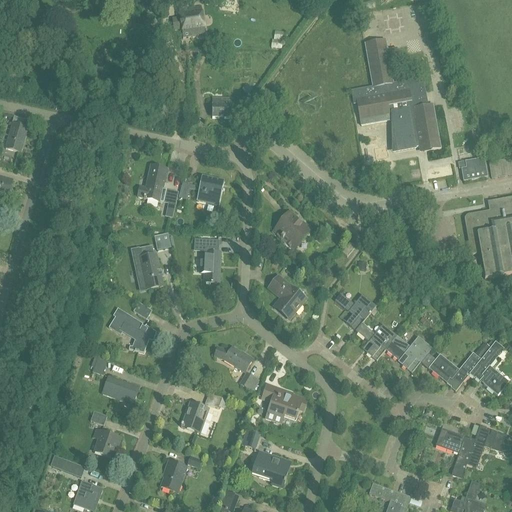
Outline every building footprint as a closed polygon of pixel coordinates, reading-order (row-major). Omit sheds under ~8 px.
[(174,14),(178,40),(205,36),(204,30),(205,30),(203,13),(202,9),(174,14)] [(271,49),(282,51),(283,42),(286,43),(287,33),(275,31),(274,40),(272,39),(271,49)] [(390,122),(391,155),(416,151),(415,149),(422,148),(423,153),(441,149),(433,106),(428,107),(423,79),(409,81),(393,84),(389,61),(399,59),(397,49),(383,52),(381,42),(364,45),(372,88),(354,91),(360,127),(390,122)] [(212,119),(231,120),(231,100),(212,100),(212,119)] [(6,149),(20,154),(28,128),(13,124),(6,149)] [(460,163),(463,183),(487,178),(484,159),(460,163)] [(138,197),(176,206),(179,193),(163,190),(167,170),(151,166),(146,189),(141,188),(138,197)] [(420,186),(428,184),(426,176),(418,178),(420,186)] [(0,193),(8,196),(13,182),(0,178),(0,193)] [(202,178),(200,188),(199,192),(197,202),(218,207),(224,183),(202,178)] [(190,186),(182,184),(178,199),(186,201),(190,186)] [(486,280),(486,281),(496,279),(495,279),(503,277),(503,278),(511,276),(511,198),(489,202),(491,212),(469,216),(468,216),(467,216),(466,217),(465,218),(464,219),(464,220),(470,252),(470,253),(471,254),(472,255),(473,255),(474,255),(480,254),(485,280),(486,280)] [(275,233),(295,250),(311,231),(290,214),(275,233)] [(154,238),(157,249),(170,246),(168,235),(154,238)] [(342,254),(347,259),(355,249),(349,245),(342,254)] [(141,267),(146,291),(163,287),(155,248),(142,251),(145,266),(141,267)] [(203,283),(219,284),(221,253),(205,253),(203,283)] [(274,308),(290,321),(306,301),(279,279),(270,290),(281,300),(274,308)] [(348,325),(357,332),(364,324),(377,309),(362,297),(355,306),(342,295),(336,302),(354,317),(348,325)] [(133,313),(146,321),(152,312),(139,304),(133,313)] [(129,351),(144,355),(149,341),(153,342),(157,333),(118,310),(113,317),(115,319),(109,329),(121,337),(122,334),(135,342),(132,348),(129,348),(129,351)] [(444,324),(449,328),(455,321),(450,317),(444,324)] [(393,345),(399,337),(385,325),(377,335),(364,324),(357,332),(375,347),(369,354),(379,362),(387,353),(388,352),(392,346),(393,345)] [(412,347),(399,337),(393,345),(392,346),(388,352),(387,353),(414,375),(434,350),(419,338),(412,347)] [(475,355),(481,360),(490,348),(488,346),(484,343),(475,355)] [(476,380),(499,398),(510,384),(491,369),(505,351),(496,344),(482,362),(471,377),(476,381),(476,380)] [(224,363),(245,375),(246,374),(253,361),(245,357),(232,350),(229,354),(217,350),(214,359),(224,362),(224,363)] [(457,394),(471,377),(482,362),(474,355),(460,372),(441,357),(430,371),(454,390),(453,391),(457,394)] [(90,373),(102,377),(108,361),(98,357),(98,359),(95,358),(91,368),(92,368),(90,373)] [(246,374),(245,375),(239,386),(252,394),(259,382),(246,374)] [(102,395),(133,406),(139,389),(108,378),(102,395)] [(266,422),(275,425),(279,416),(296,422),(300,411),(304,413),(308,402),(293,396),(294,395),(266,385),(260,401),(272,405),(266,422)] [(205,405),(218,410),(220,405),(224,406),(226,401),(222,400),(222,399),(209,395),(205,405)] [(181,429),(199,435),(208,411),(190,404),(181,429)] [(91,423),(104,428),(107,418),(94,413),(91,423)] [(476,443),(468,466),(477,470),(484,449),(508,457),(511,445),(511,439),(486,431),(487,430),(481,428),(476,443)] [(94,454),(111,460),(114,452),(116,453),(121,440),(96,431),(94,439),(99,441),(94,454)] [(463,481),(468,466),(476,443),(470,441),(443,432),(437,448),(460,456),(453,477),(463,481)] [(241,447),(255,452),(260,437),(246,433),(241,447)] [(220,455),(226,465),(235,459),(229,450),(220,455)] [(272,486),(283,490),(290,469),(286,467),(287,463),(260,453),(253,473),(274,481),(272,486)] [(187,466),(199,471),(202,462),(200,461),(202,458),(192,454),(190,458),(187,466)] [(61,469),(80,476),(84,467),(65,460),(61,469)] [(161,488),(178,495),(187,469),(168,462),(165,472),(167,472),(161,488)] [(74,505),(92,511),(95,511),(103,490),(82,483),(74,505)] [(451,511),(484,511),(486,508),(474,504),(480,487),(472,484),(464,506),(455,502),(451,511)] [(387,511),(406,511),(409,506),(410,506),(412,500),(374,486),(370,496),(391,503),(387,511)] [(218,511),(233,511),(239,497),(225,492),(218,511)] [(492,496),(491,501),(506,505),(507,500),(492,496)]
